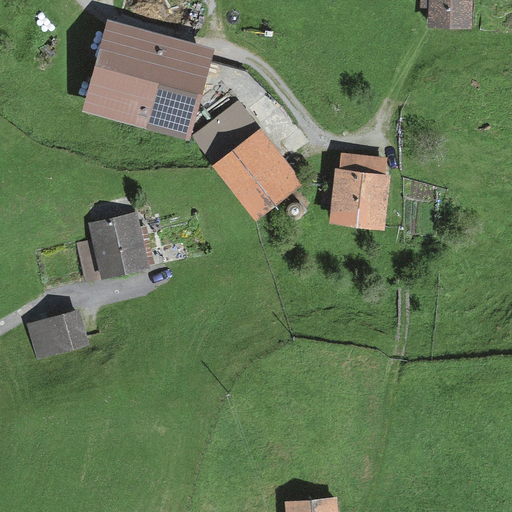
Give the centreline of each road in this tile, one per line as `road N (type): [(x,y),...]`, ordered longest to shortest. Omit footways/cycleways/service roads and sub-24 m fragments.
road 1 (track): [(366,511),(403,327),(390,137),(391,101),(409,51)]
road 2 (track): [(86,0),(101,14),(207,40),(255,63),(333,142),(363,139),(391,101)]
